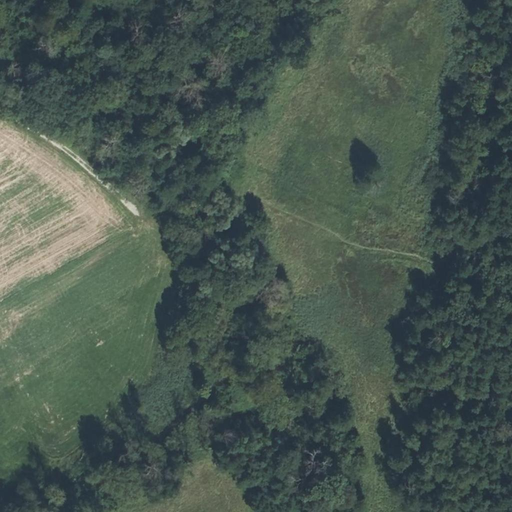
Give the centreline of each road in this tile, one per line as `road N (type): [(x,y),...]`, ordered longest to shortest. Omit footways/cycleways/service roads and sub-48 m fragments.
road 1 (track): [(475,282),(430,461),(428,511)]
road 2 (track): [(511,97),(475,282)]
road 3 (track): [(138,210),(0,108)]
